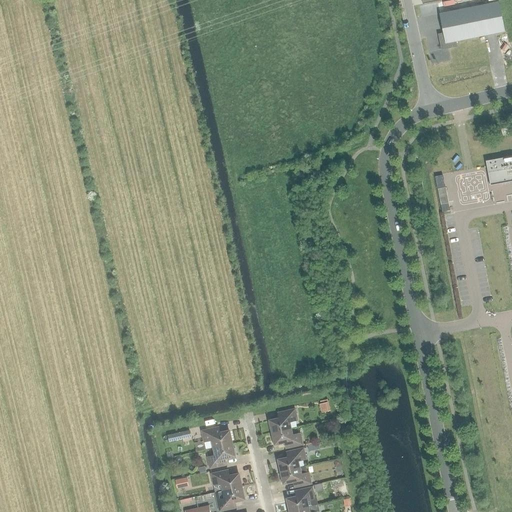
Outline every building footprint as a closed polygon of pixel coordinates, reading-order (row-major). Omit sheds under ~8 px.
[(440,14),(444,34),(439,35),(442,50),(457,47),(456,42),(505,32),(499,2),(440,14)] [(433,167),(445,166),(443,154),(431,156),(433,167)] [(511,156),(486,161),(490,186),(511,182),(511,156)] [(446,188),(438,189),(441,205),(449,203),(446,188)] [(441,205),(442,212),(449,211),(448,204),(441,205)] [(450,240),(463,237),(458,215),(445,219),(450,240)] [(456,261),(467,259),(465,250),(454,252),(456,261)] [(468,263),(455,265),(457,278),(470,275),(468,263)] [(472,288),(458,291),(460,302),(474,299),(472,288)] [(321,413),(330,411),(327,399),(318,401),(321,413)] [(272,433),(291,429),(289,422),(297,420),(295,409),(282,412),(283,418),(270,421),(270,422),(268,423),(270,429),(272,429),(272,433)] [(206,450),(214,448),(232,444),(229,431),(216,434),(215,428),(202,431),(206,450)] [(291,429),(272,433),(273,437),(272,437),(273,444),(275,444),(275,445),(288,442),(289,448),(303,445),(300,434),(292,436),(291,429)] [(190,431),(168,436),(170,442),(191,437),(190,431)] [(232,444),(214,448),(216,456),(208,458),(210,468),(223,465),(222,460),(235,457),(235,456),(237,455),(235,449),(233,449),(232,444)] [(279,460),(281,472),(300,468),(298,461),(306,459),(303,449),(290,452),(292,457),(279,460)] [(306,466),(300,468),(281,472),(282,476),(280,477),(282,483),(283,483),(284,484),(297,481),(298,487),(311,484),(309,473),(308,473),(306,466)] [(225,471),(211,474),(214,485),(216,493),(223,491),(242,487),(239,474),(226,477),(225,471)] [(182,479),(175,481),(177,489),(184,488),(182,479)] [(223,491),(216,493),(217,501),(220,511),(233,508),(232,503),(245,500),(242,487),(223,491)] [(287,499),(290,511),(308,507),(318,505),(318,504),(316,497),(314,498),(312,488),(299,491),(300,496),(287,499)] [(343,500),(341,501),(343,511),(352,511),(349,499),(343,500)]
